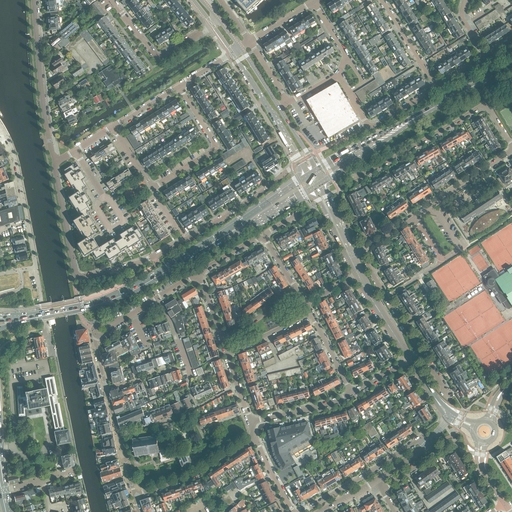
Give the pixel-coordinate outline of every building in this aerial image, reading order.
[(128,4),(132,9),(139,4),(136,0),(129,0),(128,1),(130,3),(128,4)] [(238,0),(237,2),(247,13),(248,14),(250,13),(256,7),(263,0),(238,0)] [(340,0),(336,0),(333,2),(338,9),(344,6),(340,0)] [(171,7),(175,12),(182,7),(178,2),(171,7)] [(338,9),(333,2),(328,5),(333,13),(338,9)] [(436,6),(440,12),(447,7),(444,2),(436,6)] [(399,8),(402,13),(410,8),(407,3),(399,8)] [(132,9),(136,15),(143,9),(139,4),(132,9)] [(367,8),(370,13),(376,9),(373,4),(367,8)] [(59,5),(48,6),(49,12),(51,12),(51,15),(63,14),(62,11),(59,11),(59,8),(66,7),(66,5),(59,5)] [(175,12),(179,17),(186,11),(182,7),(175,12)] [(440,12),(443,17),(451,13),(447,7),(440,12)] [(402,13),(406,19),(413,14),(410,8),(402,13)] [(136,15),(140,19),(147,14),(143,9),(136,15)] [(370,13),(373,18),(380,14),(376,9),(370,13)] [(179,17),(183,22),(190,16),(186,11),(179,17)] [(443,17),(446,23),(454,18),(451,13),(443,17)] [(140,19),(144,24),(151,19),(147,14),(140,19)] [(373,18),(376,23),(383,19),(380,14),(373,18)] [(411,23),(412,25),(418,22),(417,20),(417,19),(413,14),(406,19),(409,24),(411,23)] [(312,15),(306,19),(311,26),(316,23),(312,15)] [(190,16),(183,22),(187,27),(194,21),(190,16)] [(98,22),(102,27),(109,22),(109,21),(110,21),(108,18),(107,19),(106,17),(98,22)] [(446,23),(450,28),(457,24),(454,18),(446,23)] [(151,19),(144,24),(148,29),(155,24),(151,19)] [(306,19),(300,22),(305,30),(311,26),(306,19)] [(376,23),(379,28),(386,24),(383,19),(376,23)] [(340,25),(343,30),(350,26),(346,20),(340,25)] [(102,27),(106,32),(113,27),(109,22),(102,27)] [(300,22),(295,26),(300,33),(305,30),(300,22)] [(412,29),(416,35),(423,30),(420,24),(418,22),(412,25),(414,28),(412,29)] [(64,48),(65,47),(69,43),(66,40),(78,30),(72,23),(61,33),(63,36),(60,39),(57,36),(50,42),(51,43),(51,44),(52,45),(53,45),(55,47),(59,43),(64,48)] [(386,24),(379,28),(383,34),(389,29),(386,24)] [(450,28),(453,34),(461,29),(457,24),(450,28)] [(505,25),(500,28),(505,35),(509,31),(505,25)] [(300,33),(295,26),(289,29),(294,37),(298,35),(299,37),(301,35),(300,33)] [(343,30),(346,35),(353,31),(350,26),(343,30)] [(106,32),(110,38),(118,32),(117,31),(118,31),(116,29),(115,29),(113,27),(106,32)] [(171,27),(166,30),(171,38),(176,34),(171,27)] [(316,34),(317,37),(324,32),(322,28),(317,31),(318,32),(316,34)] [(500,28),(495,31),(499,38),(505,35),(500,28)] [(461,29),(453,34),(457,39),(464,35),(461,29)] [(166,30),(160,33),(165,41),(171,38),(166,30)] [(416,35),(419,40),(427,35),(423,30),(416,35)] [(286,31),(280,35),(285,43),(285,42),(287,45),(290,43),(290,42),(289,40),(291,39),(286,31)] [(346,35),(349,40),(356,36),(353,31),(346,35)] [(495,31),(490,34),(494,41),(499,38),(495,31)] [(110,38),(114,43),(122,37),(118,32),(110,38)] [(165,41),(160,33),(154,37),(156,39),(157,39),(160,45),(165,41)] [(385,37),(388,42),(395,38),(392,33),(385,37)] [(494,41),(490,34),(485,37),(483,35),(481,37),(486,44),(488,43),(489,45),(494,41)] [(280,35),(275,38),(279,46),(285,43),(280,35)] [(419,40),(423,45),(430,41),(427,35),(419,40)] [(349,40),(352,45),(359,41),(356,36),(349,40)] [(114,43),(118,48),(126,42),(125,42),(126,41),(124,39),(123,39),(122,37),(114,43)] [(275,38),(269,42),(274,49),(279,46),(275,38)] [(388,42),(391,47),(398,43),(395,38),(388,42)] [(352,45),(355,50),(362,46),(359,41),(352,45)] [(423,45),(426,51),(434,46),(430,41),(423,45)] [(118,48),(122,53),(130,47),(126,42),(118,48)] [(274,49),(269,42),(264,45),(266,48),(264,50),(267,54),(274,49)] [(391,47),(395,53),(401,48),(398,43),(391,47)] [(330,45),(325,48),(329,55),(335,52),(330,45)] [(355,50),(359,55),(365,51),(362,46),(355,50)] [(434,46),(426,51),(430,57),(437,52),(434,46)] [(122,53),(126,58),(134,52),(133,52),(134,52),(132,49),(132,50),(130,47),(122,53)] [(325,48),(320,52),(324,58),(329,55),(325,48)] [(395,53),(398,58),(404,53),(401,48),(395,53)] [(467,48),(462,52),(467,59),(472,55),(467,48)] [(359,55),(362,60),(369,56),(371,55),(368,49),(365,51),(359,55)] [(52,62),(55,67),(61,63),(64,62),(60,56),(62,55),(60,52),(54,57),(55,60),(52,62)] [(126,58),(131,63),(138,57),(134,52),(126,58)] [(320,52),(315,55),(319,62),(324,58),(320,52)] [(462,52),(457,55),(461,62),(467,59),(462,52)] [(398,58),(401,63),(408,58),(404,53),(398,58)] [(451,56),(452,58),(457,65),(461,62),(457,55),(456,53),(451,56)] [(315,55),(310,58),(314,65),(319,62),(315,55)] [(362,60),(365,65),(372,61),(369,56),(362,60)] [(131,63),(135,68),(142,63),(141,62),(142,62),(140,59),(140,60),(138,57),(131,63)] [(310,58),(305,61),(309,68),(314,65),(310,58)] [(408,58),(401,63),(404,68),(411,64),(408,58)] [(452,58),(447,61),(451,68),(457,65),(452,58)] [(276,65),(279,70),(287,66),(284,60),(276,65)] [(309,68),(305,61),(300,64),(304,71),(309,68)] [(365,65),(368,71),(375,66),(372,61),(365,65)] [(447,61),(442,64),(446,71),(451,68),(447,61)] [(55,67),(52,69),(56,74),(60,72),(61,75),(69,69),(64,62),(61,63),(55,67)] [(142,63),(135,68),(132,70),(138,78),(146,72),(144,69),(146,68),(142,63)] [(446,71),(442,64),(437,68),(441,75),(446,71)] [(107,79),(104,82),(107,87),(112,83),(113,85),(118,82),(121,80),(114,69),(114,68),(112,65),(107,68),(102,72),(99,74),(101,77),(104,75),(107,79)] [(83,68),(81,66),(72,72),(75,77),(78,75),(80,77),(84,74),(82,72),(84,71),(83,68)] [(279,70),(283,76),(290,71),(287,66),(279,70)] [(372,76),(373,75),(378,72),(375,66),(368,71),(372,76)] [(217,73),(220,78),(228,74),(225,68),(217,73)] [(283,76),(286,81),(294,77),(290,71),(283,76)] [(220,78),(224,84),(232,80),(228,74),(220,78)] [(289,87),(297,82),(299,81),(296,75),(294,77),(286,81),(287,83),(287,84),(289,87)] [(53,83),(57,89),(66,83),(62,77),(53,83)] [(420,77),(415,80),(419,88),(425,84),(420,77)] [(224,84),(228,90),(235,85),(232,80),(224,84)] [(395,86),(392,80),(382,87),(385,92),(394,87),(397,91),(393,94),(397,102),(403,98),(397,88),(395,86)] [(415,80),(409,84),(414,91),(419,88),(415,80)] [(297,82),(289,87),(293,92),(300,88),(297,82)] [(409,84),(404,87),(409,95),(414,91),(409,84)] [(191,90),(194,95),(202,90),(198,85),(191,90)] [(228,90),(231,95),(239,90),(235,85),(228,90)] [(308,98),(305,100),(306,100),(307,102),(309,101),(318,116),(317,117),(319,120),(328,137),(336,132),(338,135),(360,122),(354,111),(352,112),(337,85),(318,95),(317,93),(308,98)] [(399,87),(397,88),(403,98),(409,95),(404,87),(400,89),(399,87)] [(194,95),(198,100),(205,95),(207,94),(203,89),(202,90),(194,95)] [(231,95),(235,101),(242,96),(239,90),(231,95)] [(198,100),(201,105),(208,101),(205,95),(198,100)] [(238,106),(246,101),(242,96),(235,101),(233,102),(236,107),(238,106)] [(389,96),(383,100),(388,107),(393,104),(389,96)] [(59,104),(61,106),(76,99),(75,97),(71,99),(68,101),(66,97),(58,101),(57,102),(59,104)] [(105,101),(104,101),(104,102),(103,103),(106,108),(112,105),(108,98),(104,100),(105,101)] [(76,99),(61,106),(62,109),(61,109),(62,112),(63,111),(63,112),(71,108),(69,104),(73,103),(77,101),(76,99)] [(177,100),(171,103),(176,110),(181,107),(177,100)] [(383,100),(378,103),(382,111),(388,107),(383,100)] [(201,105),(204,110),(211,106),(208,101),(201,105)] [(246,101),(238,106),(242,112),(249,107),(246,101)] [(171,103),(166,106),(171,114),(176,110),(171,103)] [(378,103),(372,107),(377,114),(382,111),(378,103)] [(166,106),(161,110),(165,117),(171,114),(166,106)] [(204,110),(207,116),(215,111),(211,106),(204,110)] [(377,114),(372,107),(370,108),(369,106),(365,109),(371,118),(377,114)] [(66,117),(67,120),(81,113),(80,111),(78,112),(76,108),(64,114),(65,114),(64,115),(65,117),(66,117)] [(81,113),(67,120),(68,122),(67,122),(69,125),(70,125),(70,126),(74,123),(74,124),(77,123),(77,122),(78,122),(76,117),(80,116),(84,114),(87,112),(88,113),(92,111),(90,108),(81,113)] [(161,110),(156,113),(160,120),(165,117),(161,110)] [(215,111),(207,116),(211,121),(218,116),(215,111)] [(245,116),(249,122),(256,118),(253,112),(245,116)] [(156,113),(150,116),(155,123),(160,120),(156,113)] [(150,116),(145,119),(150,127),(155,123),(150,116)] [(474,127),(475,130),(486,123),(484,121),(485,120),(484,119),(483,119),(483,118),(481,119),(479,117),(474,120),(475,122),(472,124),(474,128),(474,127)] [(249,122),(252,128),(260,123),(256,118),(249,122)] [(145,119),(140,123),(145,130),(150,127),(145,119)] [(213,125),(216,130),(224,125),(220,120),(213,125)] [(140,123),(135,126),(140,133),(145,130),(140,123)] [(252,128),(256,134),(263,129),(260,123),(252,128)] [(480,129),(481,132),(489,128),(488,127),(489,127),(488,125),(487,125),(486,123),(475,130),(477,131),(480,129)] [(216,130),(220,135),(227,131),(224,125),(216,130)] [(132,133),(134,136),(135,136),(140,133),(135,126),(130,129),(132,133)] [(189,131),(193,138),(199,135),(197,133),(195,128),(193,126),(188,129),(189,131)] [(480,137),(481,139),(491,133),(490,130),(491,130),(490,128),(489,128),(481,132),(483,135),(480,137)] [(182,132),(184,134),(188,141),(193,138),(189,131),(187,132),(185,129),(182,132)] [(256,134),(259,139),(267,135),(263,129),(256,134)] [(460,133),(459,133),(463,140),(466,139),(467,141),(472,138),(471,136),(468,132),(466,133),(464,130),(462,132),(461,131),(460,132),(460,133)] [(220,135),(223,140),(230,136),(227,131),(220,135)] [(456,135),(454,136),(460,146),(462,145),(460,142),(463,140),(459,133),(458,133),(456,134),(456,135)] [(485,139),(487,142),(494,137),(494,136),(493,134),(492,134),(491,133),(481,139),(482,141),(485,139)] [(184,134),(178,137),(183,145),(188,141),(184,134)] [(267,135),(259,139),(262,144),(270,140),(267,135)] [(223,140),(226,145),(233,141),(230,136),(223,140)] [(450,138),(450,139),(454,146),(457,144),(459,148),(460,146),(454,136),(453,137),(452,137),(450,138)] [(178,137),(173,141),(178,148),(183,145),(178,137)] [(486,146),(487,148),(497,142),(496,140),(496,139),(495,137),(494,137),(487,142),(489,144),(486,146)] [(447,140),(445,141),(451,152),(453,151),(451,147),(454,146),(450,139),(449,139),(449,138),(447,139),(447,140)] [(111,141),(107,144),(112,153),(117,150),(111,141)] [(173,141),(168,144),(172,151),(178,148),(173,141)] [(227,149),(228,151),(229,151),(231,150),(234,148),(237,146),(233,141),(226,145),(228,149),(227,149)] [(451,152),(445,141),(443,142),(442,142),(441,143),(440,144),(444,151),(447,150),(449,153),(451,152)] [(497,142),(487,148),(488,150),(491,148),(493,151),(494,150),(495,151),(496,150),(496,149),(500,147),(500,146),(500,145),(499,144),(498,144),(497,142)] [(107,144),(102,146),(108,155),(112,153),(107,144)] [(161,144),(156,147),(162,158),(167,154),(163,147),(161,144)] [(168,144),(163,147),(167,154),(172,151),(168,144)] [(102,146),(98,149),(103,158),(108,155),(102,146)] [(261,164),(266,171),(279,163),(277,161),(279,160),(270,146),(265,150),(270,158),(265,161),(264,160),(261,161),(262,163),(261,164)] [(153,154),(157,161),(162,158),(156,147),(151,151),(153,154)] [(433,148),(431,149),(437,160),(439,159),(437,156),(440,154),(436,147),(435,147),(434,147),(433,148)] [(468,149),(470,152),(477,162),(479,160),(480,160),(481,160),(481,159),(481,158),(477,151),(474,153),(472,150),(471,147),(468,149)] [(98,149),(94,152),(99,161),(103,158),(98,149)] [(426,152),(430,159),(433,158),(435,161),(437,160),(431,149),(429,151),(428,150),(426,151),(426,152)] [(99,161),(94,152),(89,154),(94,163),(99,161)] [(423,154),(421,155),(427,165),(429,164),(427,161),(430,159),(426,152),(425,152),(423,153),(423,154)] [(470,156),(468,158),(472,165),(473,164),(473,165),(475,164),(475,163),(477,162),(470,152),(468,153),(470,156)] [(153,154),(148,157),(152,164),(157,161),(153,154)] [(427,165),(421,155),(419,156),(418,156),(417,157),(417,158),(416,158),(417,160),(416,160),(419,165),(420,167),(424,165),(425,167),(427,165)] [(463,156),(461,158),(468,168),(470,166),(471,167),(472,166),(472,165),(468,158),(465,159),(463,156)] [(148,157),(147,157),(140,161),(144,167),(146,166),(147,167),(152,164),(148,157)] [(222,158),(217,161),(222,168),(227,165),(224,161),(223,158),(222,158)] [(461,162),(458,164),(463,171),(463,170),(464,171),(466,170),(466,169),(468,168),(461,158),(459,159),(461,162)] [(409,162),(407,163),(413,174),(416,179),(417,178),(416,176),(417,175),(415,172),(413,169),(416,168),(412,160),(412,161),(411,160),(409,161),(409,162)] [(217,161),(212,164),(217,171),(222,168),(217,161)] [(463,171),(458,164),(456,165),(454,162),(452,164),(458,174),(460,172),(461,173),(463,172),(463,171)] [(403,166),(402,166),(407,173),(409,172),(411,175),(413,174),(407,163),(405,164),(404,164),(403,165),(403,166)] [(212,164),(207,168),(212,175),(217,171),(212,164)] [(443,170),(449,180),(452,178),(452,179),(454,178),(454,177),(453,175),(455,174),(451,169),(447,171),(445,168),(446,168),(443,164),(441,166),(442,168),(443,170)] [(63,171),(72,187),(83,180),(86,178),(78,166),(75,168),(73,165),(63,171)] [(400,167),(398,169),(404,179),(406,178),(405,177),(408,176),(407,173),(402,166),(401,166),(400,167)] [(128,168),(124,171),(129,180),(134,177),(128,168)] [(207,168),(202,171),(206,178),(212,175),(207,168)] [(404,179),(398,169),(396,170),(395,169),(393,170),(393,171),(397,179),(399,177),(401,180),(404,179)] [(443,174),(440,176),(445,183),(446,183),(447,182),(448,181),(449,180),(443,170),(441,171),(443,174)] [(124,171),(120,174),(125,183),(129,180),(124,171)] [(206,178),(202,171),(197,174),(201,181),(206,178)] [(250,173),(251,175),(252,175),(257,184),(262,180),(257,172),(255,173),(254,171),(250,173)] [(511,184),(504,171),(503,172),(503,171),(499,174),(500,174),(499,175),(502,180),(500,182),(504,189),(511,184)] [(120,174),(115,177),(121,185),(125,183),(120,174)] [(385,176),(383,177),(389,187),(391,186),(390,183),(392,181),(394,180),(391,175),(389,176),(388,174),(387,174),(385,175),(385,176)] [(436,174),(434,176),(440,186),(442,185),(443,185),(445,184),(445,183),(440,176),(438,178),(436,174)] [(251,175),(246,179),(251,187),(257,184),(252,175),(251,175)] [(190,176),(185,179),(189,186),(195,183),(193,180),(190,176)] [(440,186),(434,176),(432,177),(434,180),(431,182),(429,183),(433,189),(435,187),(436,189),(437,189),(438,188),(438,187),(440,186)] [(115,177),(111,179),(116,188),(121,185),(115,177)] [(379,179),(383,187),(384,188),(386,187),(387,188),(389,187),(383,177),(381,178),(379,178),(379,179)] [(223,189),(225,192),(230,200),(236,197),(230,188),(230,189),(228,186),(231,184),(227,178),(221,182),(225,187),(223,189)] [(116,188),(111,179),(106,182),(112,191),(116,188)] [(185,179),(180,182),(184,189),(189,186),(185,179)] [(246,179),(241,182),(246,190),(251,187),(246,179)] [(376,181),(374,182),(380,193),(382,191),(380,188),(383,187),(379,179),(378,180),(377,179),(376,180),(376,181)] [(69,197),(79,212),(89,206),(87,203),(91,201),(83,189),(87,187),(83,180),(72,187),(76,193),(69,197)] [(180,182),(175,185),(179,192),(184,189),(180,182)] [(246,190),(241,182),(235,186),(240,194),(246,190)] [(369,185),(370,187),(373,192),(376,191),(378,194),(380,193),(374,182),(372,183),(371,183),(370,184),(370,185),(369,185)] [(422,184),(420,185),(427,195),(429,194),(431,193),(431,192),(429,189),(431,188),(428,184),(427,185),(424,187),(422,184)] [(175,185),(170,188),(174,196),(179,192),(175,185)] [(420,189),(418,191),(422,198),(423,198),(425,197),(425,196),(427,195),(420,185),(418,186),(420,189)] [(350,200),(351,202),(362,197),(363,196),(370,193),(368,188),(367,186),(363,188),(364,189),(357,192),(356,192),(356,193),(355,192),(354,193),(354,194),(348,196),(348,197),(348,198),(349,200),(350,200)] [(0,195),(6,194),(15,192),(14,190),(15,189),(14,188),(14,187),(5,189),(6,192),(2,193),(0,193),(0,195)] [(459,213),(456,215),(456,216),(458,219),(461,217),(465,224),(477,216),(479,219),(478,219),(478,220),(477,221),(476,221),(476,222),(475,223),(474,224),(473,226),(472,227),(472,229),(471,230),(471,232),(471,233),(470,235),(471,236),(471,237),(471,239),(471,240),(471,241),(475,239),(479,237),(487,233),(493,229),(497,226),(500,224),(504,221),(511,215),(509,214),(507,213),(506,212),(505,212),(504,211),(503,211),(502,210),(501,210),(500,210),(497,211),(495,211),(492,212),(490,213),(487,214),(485,210),(503,199),(499,192),(501,190),(499,187),(496,188),(495,188),(494,189),(494,190),(479,200),(478,199),(478,198),(477,198),(477,199),(475,200),(474,200),(475,201),(476,202),(461,212),(460,212),(459,213)] [(174,196),(170,188),(164,192),(168,199),(174,196)] [(412,190),(411,191),(418,201),(420,200),(422,199),(422,198),(418,191),(415,193),(413,190),(412,190)] [(418,201),(411,191),(409,192),(411,195),(408,197),(413,204),(414,204),(416,203),(416,202),(418,201)] [(225,192),(219,195),(224,204),(230,200),(225,192)] [(212,197),(213,199),(214,199),(219,207),(224,204),(219,195),(216,197),(215,195),(212,197)] [(0,205),(2,205),(8,203),(17,201),(16,199),(17,199),(16,197),(16,196),(7,199),(3,200),(4,203),(0,203),(0,205)] [(353,207),(361,204),(359,200),(363,199),(362,197),(351,202),(352,204),(351,205),(352,207),(353,207)] [(214,199),(213,199),(208,202),(213,211),(219,207),(214,199)] [(399,199),(397,200),(404,210),(406,209),(407,209),(408,208),(408,207),(409,207),(408,205),(410,204),(407,200),(405,201),(404,200),(401,202),(399,199)] [(139,206),(141,210),(150,205),(148,200),(139,206)] [(396,202),(393,204),(400,213),(401,213),(402,212),(402,211),(404,210),(397,200),(395,201),(396,202)] [(355,210),(356,212),(367,207),(366,205),(362,207),(361,204),(353,207),(353,208),(354,210),(355,210)] [(390,205),(388,206),(395,216),(397,215),(398,215),(399,214),(399,213),(400,213),(393,204),(390,206),(390,205)] [(141,210),(144,215),(153,209),(150,205),(141,210)] [(203,205),(198,208),(203,217),(209,213),(203,205)] [(0,227),(20,221),(18,206),(2,211),(0,211),(0,227)] [(74,221),(84,236),(94,230),(92,226),(95,224),(88,212),(92,210),(89,206),(79,212),(81,216),(74,221)] [(395,216),(388,206),(386,208),(387,209),(385,211),(390,220),(391,219),(392,220),(393,218),(395,216)] [(367,207),(356,212),(357,214),(356,215),(357,217),(358,217),(358,218),(366,214),(364,211),(368,209),(367,207)] [(198,208),(192,212),(198,220),(203,217),(198,208)] [(144,215),(147,219),(156,213),(153,209),(144,215)] [(192,212),(187,215),(192,224),(198,220),(192,212)] [(147,219),(149,223),(158,217),(156,213),(147,219)] [(192,224),(187,215),(182,218),(180,216),(177,218),(182,226),(185,225),(187,227),(192,224)] [(149,223),(152,228),(161,222),(158,217),(149,223)] [(309,226),(306,227),(309,233),(315,229),(314,226),(318,224),(315,218),(314,218),(312,219),(312,220),(307,222),(309,226)] [(361,222),(363,228),(372,223),(369,218),(367,219),(366,218),(363,220),(364,221),(361,222)] [(372,223),(363,228),(365,231),(364,231),(365,233),(366,233),(367,234),(369,233),(370,236),(374,234),(373,231),(375,230),(373,226),(379,224),(378,220),(372,223)] [(152,228),(155,232),(164,226),(161,222),(152,228)] [(155,232),(158,236),(167,231),(164,226),(155,232)] [(122,238),(119,240),(126,250),(145,238),(138,228),(135,230),(132,227),(120,235),(122,238)] [(399,237),(401,238),(411,232),(410,230),(410,229),(409,227),(408,227),(401,232),(403,234),(399,237)] [(297,238),(300,236),(298,231),(296,229),(296,228),(293,230),(294,230),(292,231),(298,242),(299,241),(297,238)] [(92,253),(94,256),(104,250),(101,246),(100,247),(99,247),(92,236),(96,233),(94,230),(84,236),(86,239),(78,244),(85,257),(92,253)] [(167,231),(158,236),(160,241),(169,235),(167,231)] [(296,243),(298,242),(292,231),(289,233),(289,232),(286,234),(291,241),(294,240),(296,243)] [(314,241),(315,241),(324,237),(323,236),(324,236),(323,233),(322,234),(321,231),(313,235),(311,233),(307,235),(304,236),(306,240),(309,238),(310,239),(312,238),(314,241)] [(407,241),(414,237),(414,236),(414,235),(413,234),(412,234),(411,232),(401,238),(401,239),(399,240),(401,242),(403,240),(404,243),(407,241)] [(291,241),(286,234),(284,235),(284,236),(282,237),(288,248),(290,247),(289,246),(292,244),(291,241)] [(15,241),(15,245),(24,243),(23,240),(24,240),(24,238),(23,237),(14,238),(15,241)] [(286,249),(288,248),(282,237),(280,238),(280,237),(277,239),(278,239),(277,239),(281,247),(284,245),(286,249)] [(315,241),(318,246),(326,242),(326,241),(325,239),(324,237),(315,241)] [(405,246),(406,248),(417,241),(416,239),(415,237),(414,237),(407,241),(409,244),(405,246)] [(104,250),(94,256),(96,260),(105,254),(106,254),(110,260),(126,250),(119,240),(116,242),(114,238),(101,246),(104,250)] [(411,248),(413,250),(420,246),(419,246),(420,245),(419,243),(418,243),(417,241),(406,248),(408,250),(411,248)] [(318,246),(316,247),(318,252),(320,251),(321,251),(329,247),(328,246),(329,246),(328,244),(327,244),(326,242),(318,246)] [(17,249),(17,252),(27,250),(26,245),(25,245),(25,244),(16,246),(17,249)] [(376,255),(384,251),(382,248),(386,247),(385,244),(374,250),(375,252),(374,253),(375,255),(376,255)] [(411,255),(412,257),(423,251),(421,249),(422,248),(421,247),(420,246),(413,250),(414,253),(411,255)] [(261,249),(259,250),(265,259),(266,258),(265,256),(268,255),(264,247),(263,248),(263,247),(261,249)] [(257,251),(254,252),(259,260),(262,259),(263,260),(265,259),(259,250),(257,251)] [(379,260),(386,257),(385,253),(388,252),(387,250),(384,251),(376,255),(377,257),(377,258),(378,260),(379,260)] [(322,262),(323,264),(334,258),(333,256),(333,255),(332,254),(331,253),(330,253),(329,251),(324,254),(325,256),(321,258),(323,261),(322,262)] [(414,259),(415,261),(418,260),(419,260),(425,255),(425,254),(425,253),(424,253),(423,251),(412,257),(413,259),(414,259)] [(252,255),(250,256),(259,271),(261,270),(258,265),(258,266),(256,262),(259,260),(254,252),(251,254),(252,255)] [(18,258),(19,261),(28,259),(27,256),(28,255),(28,254),(27,253),(18,255),(18,258)] [(246,260),(244,261),(247,267),(249,266),(252,264),(254,268),(257,272),(259,271),(250,256),(250,255),(245,258),(246,260)] [(383,265),(384,268),(389,265),(388,263),(389,262),(387,259),(391,257),(390,255),(386,257),(379,260),(380,263),(380,265),(381,265),(381,266),(383,265)] [(418,260),(415,261),(415,262),(416,264),(420,262),(422,265),(423,268),(424,267),(426,266),(429,264),(427,262),(429,261),(428,260),(429,259),(428,258),(427,258),(425,255),(419,260),(418,260)] [(292,262),(295,267),(301,264),(297,258),(292,262)] [(328,264),(329,267),(337,264),(337,263),(336,261),(335,261),(334,258),(323,264),(324,266),(328,264)] [(239,262),(236,263),(240,271),(247,267),(244,261),(242,263),(241,261),(239,262)] [(233,266),(231,267),(235,274),(240,271),(236,263),(232,265),(233,266)] [(295,267),(298,272),(304,268),(301,264),(295,267)] [(328,275),(339,269),(338,267),(339,266),(338,264),(337,264),(329,267),(331,271),(327,272),(324,274),(325,276),(328,275)] [(386,274),(388,276),(395,272),(398,270),(397,268),(393,270),(392,267),(390,268),(389,265),(384,268),(386,270),(384,271),(385,272),(385,273),(386,274)] [(270,270),(273,275),(279,271),(276,266),(270,270)] [(229,267),(226,269),(231,277),(235,274),(231,267),(230,268),(229,267)] [(510,309),(511,307),(511,267),(507,270),(508,272),(498,278),(494,281),(497,285),(493,288),(494,289),(498,295),(497,297),(501,304),(503,303),(507,308),(507,309),(508,309),(509,309),(510,309)] [(298,272),(301,277),(307,273),(304,268),(298,272)] [(223,271),(222,272),(226,280),(231,277),(226,269),(223,271)] [(339,269),(328,275),(329,277),(333,275),(334,278),(342,275),(342,274),(342,273),(341,272),(339,269)] [(492,288),(493,288),(497,285),(494,281),(498,278),(497,276),(498,275),(494,269),(483,276),(486,281),(486,282),(487,285),(489,287),(492,288)] [(389,279),(391,281),(398,277),(401,275),(400,273),(398,270),(395,272),(388,276),(388,277),(388,278),(389,279)] [(273,275),(276,280),(282,276),(279,271),(273,275)] [(220,273),(217,275),(221,282),(226,280),(222,272),(220,273)] [(301,277),(304,282),(310,278),(307,273),(301,277)] [(221,282),(217,275),(214,276),(214,277),(212,278),(217,286),(211,290),(212,293),(216,291),(220,290),(225,288),(223,285),(220,287),(218,284),(221,282)] [(276,280),(279,284),(285,281),(282,276),(276,280)] [(304,282),(308,287),(313,283),(315,282),(312,277),(310,278),(304,282)] [(398,277),(391,281),(391,282),(391,283),(392,284),(394,287),(400,283),(401,285),(404,284),(402,281),(404,280),(403,278),(400,280),(398,277)] [(427,284),(431,291),(437,287),(432,280),(427,284)] [(285,281),(279,284),(283,289),(288,286),(285,281)] [(313,283),(308,287),(311,292),(314,290),(315,290),(316,289),(317,288),(313,283)] [(195,288),(188,292),(192,298),(198,294),(195,288)] [(338,303),(342,301),(353,295),(351,292),(350,290),(349,289),(342,294),(340,295),(342,298),(340,299),(337,301),(338,303)] [(403,301),(413,294),(416,293),(415,290),(412,292),(410,290),(407,291),(405,289),(400,292),(402,295),(400,296),(400,297),(401,299),(402,299),(403,301)] [(219,298),(219,299),(227,296),(225,290),(217,293),(218,295),(218,296),(219,298)] [(264,290),(260,294),(262,297),(266,302),(270,299),(266,293),(264,290)] [(271,290),(266,293),(270,299),(275,295),(271,290)] [(183,298),(180,300),(185,308),(188,306),(185,301),(192,298),(188,292),(182,296),(183,298)] [(260,294),(255,297),(257,300),(261,306),(266,302),(262,297),(260,294)] [(406,306),(413,301),(413,302),(417,299),(415,296),(413,294),(403,301),(404,303),(404,304),(405,305),(406,306)] [(346,301),(348,304),(356,300),(355,299),(356,299),(354,297),(353,295),(342,301),(343,303),(346,301)] [(221,304),(229,302),(227,296),(219,299),(220,301),(221,304)] [(252,303),(252,304),(256,309),(261,306),(257,300),(255,297),(250,301),(252,303)] [(185,308),(180,300),(177,302),(175,299),(165,305),(168,310),(167,311),(171,317),(174,323),(175,323),(178,334),(186,331),(184,324),(182,319),(180,312),(186,309),(185,308)] [(320,307),(321,309),(328,306),(329,305),(328,303),(327,304),(325,300),(318,304),(318,305),(319,308),(320,307)] [(346,309),(348,311),(359,305),(357,303),(358,302),(356,300),(348,304),(350,307),(346,309)] [(408,309),(410,311),(420,304),(419,302),(415,305),(413,302),(413,301),(406,306),(407,306),(406,307),(407,309),(408,309)] [(223,309),(223,310),(231,307),(229,302),(221,304),(222,307),(221,307),(222,310),(223,309)] [(252,304),(248,307),(252,313),(256,309),(252,304)] [(420,304),(410,311),(411,313),(411,314),(412,315),(413,316),(415,315),(417,319),(426,313),(423,309),(420,311),(418,308),(421,306),(420,304)] [(357,318),(359,317),(357,313),(362,310),(361,309),(362,309),(360,307),(359,305),(348,311),(349,313),(352,311),(354,314),(352,315),(355,320),(357,318)] [(322,312),(323,314),(331,311),(332,311),(330,308),(330,309),(328,306),(321,309),(321,310),(320,310),(322,313),(322,312)] [(225,315),(233,313),(231,307),(223,310),(224,312),(223,312),(224,315),(225,315)] [(248,307),(243,311),(247,316),(252,313),(248,307)] [(325,318),(326,320),(333,316),(334,316),(333,314),(332,314),(331,311),(323,314),(324,315),(323,315),(324,318),(325,318)] [(190,323),(199,319),(206,317),(204,312),(197,314),(198,317),(192,319),(192,320),(192,321),(189,322),(190,323)] [(227,321),(235,318),(233,313),(225,315),(226,318),(225,318),(226,321),(227,321)] [(419,325),(420,327),(431,320),(426,313),(417,319),(419,321),(417,322),(416,323),(418,325),(419,325)] [(357,326),(358,327),(369,321),(367,319),(368,318),(366,316),(364,317),(363,315),(359,317),(357,318),(360,324),(357,326)] [(328,323),(329,325),(336,321),(337,321),(336,319),(335,319),(333,316),(326,320),(327,323),(328,323)] [(195,327),(201,325),(208,323),(206,317),(199,319),(200,323),(194,325),(195,327)] [(235,318),(227,321),(229,327),(233,325),(233,326),(236,325),(236,324),(237,324),(235,318)] [(420,327),(423,332),(430,328),(428,325),(432,322),(431,320),(420,327)] [(330,328),(331,329),(338,326),(339,326),(338,324),(337,324),(336,321),(329,325),(328,325),(330,328)] [(369,321),(358,327),(359,329),(363,327),(366,331),(371,328),(370,327),(372,326),(372,325),(371,322),(370,323),(369,321)] [(163,327),(162,328),(165,336),(172,334),(168,323),(162,325),(163,327)] [(310,323),(304,325),(307,331),(313,329),(310,323)] [(165,336),(162,328),(161,325),(156,327),(159,335),(162,334),(164,340),(166,339),(165,336)] [(304,325),(299,327),(302,334),(307,331),(304,325)] [(333,333),(334,335),(341,331),(342,331),(341,328),(340,329),(338,326),(331,329),(331,330),(332,333),(333,333)] [(156,336),(157,338),(159,338),(157,331),(156,331),(154,327),(149,329),(152,337),(156,336)] [(299,327),(294,330),(297,336),(298,339),(301,337),(299,335),(302,334),(299,327)] [(199,338),(205,336),(212,334),(210,328),(203,330),(204,334),(201,335),(198,336),(199,338)] [(423,332),(427,337),(437,330),(436,328),(432,330),(430,328),(423,332)] [(77,343),(77,344),(79,345),(80,345),(81,344),(83,343),(84,342),(89,341),(87,329),(77,331),(79,341),(78,341),(77,343)] [(364,345),(366,343),(378,335),(377,333),(376,330),(375,330),(373,331),(372,329),(365,334),(368,339),(366,340),(362,342),(364,345)] [(294,330),(289,332),(292,338),(297,336),(294,330)] [(437,330),(427,337),(430,342),(432,341),(433,343),(438,340),(435,334),(438,332),(437,330)] [(341,331),(334,335),(333,335),(335,338),(337,340),(344,336),(343,334),(341,331)] [(122,337),(124,339),(130,351),(133,356),(141,352),(131,332),(122,337)] [(289,332),(283,335),(286,341),(292,338),(289,332)] [(201,343),(207,341),(213,339),(212,334),(205,336),(206,339),(200,341),(201,343)] [(283,335),(278,337),(281,343),(286,341),(283,335)] [(366,343),(367,345),(373,342),(375,344),(373,345),(374,347),(380,344),(379,342),(381,340),(381,339),(382,339),(380,337),(378,335),(366,343)] [(281,343),(278,337),(273,340),(276,346),(281,343)] [(311,341),(314,346),(320,343),(317,338),(311,341)] [(341,348),(348,345),(351,343),(350,340),(349,339),(349,338),(346,339),(346,340),(338,343),(339,345),(339,346),(340,347),(341,348)] [(109,366),(110,369),(120,367),(119,363),(117,357),(130,351),(124,339),(120,341),(106,349),(107,352),(108,354),(104,355),(104,356),(102,357),(105,367),(109,366)] [(203,349),(206,348),(206,347),(215,344),(213,339),(207,341),(208,345),(202,347),(203,349)] [(436,351),(437,353),(448,346),(446,344),(444,341),(441,343),(434,348),(433,349),(435,351),(436,351)] [(268,342),(262,345),(266,353),(272,351),(268,342)] [(78,348),(82,365),(94,362),(90,343),(84,344),(85,347),(78,348)] [(320,343),(314,346),(316,351),(323,348),(320,343)] [(342,351),(343,353),(357,346),(356,344),(353,346),(351,343),(348,345),(341,348),(341,349),(341,350),(341,351),(342,351)] [(205,354),(208,353),(217,350),(215,344),(206,347),(206,348),(208,351),(204,352),(205,354)] [(266,353),(262,345),(257,347),(261,356),(266,353)] [(300,345),(291,349),(294,354),(294,355),(297,354),(300,345)] [(379,352),(381,355),(388,351),(388,350),(388,349),(387,348),(386,348),(385,345),(380,349),(378,346),(373,350),(375,352),(376,352),(377,353),(379,352)] [(167,350),(171,362),(175,361),(172,353),(170,353),(169,350),(170,350),(168,346),(166,346),(167,350)] [(357,346),(343,353),(344,355),(344,356),(345,357),(345,358),(346,358),(353,355),(351,352),(354,350),(355,351),(360,348),(358,346),(357,346)] [(438,356),(440,358),(447,353),(445,350),(449,348),(448,346),(437,353),(438,355),(438,356)] [(217,350),(208,353),(210,357),(206,358),(207,360),(219,356),(217,350)] [(314,362),(316,361),(326,356),(325,354),(326,353),(325,351),(324,351),(317,354),(318,357),(313,360),(314,362)] [(388,351),(381,355),(379,356),(382,360),(378,362),(380,364),(392,356),(390,353),(390,351),(389,351),(388,351)] [(239,355),(241,360),(249,358),(247,352),(246,352),(243,353),(239,355)] [(364,359),(369,370),(371,369),(374,368),(374,367),(373,364),(374,364),(371,358),(367,360),(366,358),(363,354),(362,352),(361,353),(361,354),(362,356),(364,359)] [(152,353),(150,354),(155,368),(159,366),(156,358),(154,359),(152,353)] [(442,361),(443,363),(454,356),(453,354),(449,356),(447,353),(440,358),(441,361),(442,361)] [(144,356),(142,356),(147,371),(151,369),(148,361),(146,361),(144,356)] [(320,361),(322,364),(329,361),(329,360),(329,359),(328,358),(327,358),(326,356),(316,361),(317,362),(320,361)] [(454,356),(443,363),(445,365),(444,366),(446,368),(447,368),(454,364),(455,363),(453,359),(455,358),(454,356)] [(136,357),(134,358),(139,373),(143,372),(140,364),(138,364),(136,357)] [(139,373),(134,358),(129,361),(129,362),(132,362),(132,363),(133,362),(134,365),(132,366),(135,375),(139,373)] [(242,364),(243,366),(250,364),(249,358),(241,360),(241,361),(240,361),(241,364),(242,364)] [(214,368),(216,367),(223,365),(221,359),(212,363),(214,368)] [(354,364),(352,359),(347,362),(352,373),(350,374),(352,377),(354,376),(354,377),(355,377),(358,376),(357,375),(359,374),(354,364)] [(364,363),(360,365),(364,373),(367,371),(369,370),(364,359),(362,360),(364,363)] [(318,365),(320,368),(321,371),(322,373),(331,369),(329,366),(331,366),(330,363),(330,362),(330,361),(329,361),(322,364),(318,365)] [(356,363),(354,364),(359,374),(361,374),(362,374),(364,373),(360,365),(358,366),(356,363)] [(81,380),(82,383),(99,380),(97,375),(95,364),(89,365),(89,369),(81,371),(80,371),(80,374),(87,372),(88,377),(86,378),(86,379),(81,380)] [(244,369),(245,372),(252,369),(250,364),(243,366),(242,367),(243,370),(244,369)] [(452,377),(454,379),(464,372),(459,365),(451,370),(452,373),(451,374),(450,375),(452,377)] [(123,373),(122,369),(121,366),(120,367),(110,369),(110,370),(111,372),(111,376),(112,377),(112,378),(124,375),(126,375),(125,373),(125,372),(123,373)] [(328,371),(330,375),(336,386),(341,384),(337,376),(334,378),(332,374),(335,372),(333,368),(328,371)] [(246,375),(247,377),(254,375),(252,369),(245,372),(244,372),(245,375),(246,375)] [(164,375),(168,384),(168,385),(175,383),(177,384),(179,383),(178,380),(175,371),(164,375)] [(455,382),(456,384),(464,380),(462,377),(466,374),(464,372),(454,379),(455,381),(455,382)] [(124,375),(112,378),(113,381),(112,381),(113,383),(113,384),(123,381),(125,380),(124,375)] [(254,375),(247,377),(247,378),(246,378),(247,381),(248,381),(249,383),(256,381),(254,375)] [(330,380),(327,381),(331,389),(334,387),(336,386),(330,375),(329,376),(330,380)] [(399,383),(395,386),(396,388),(408,381),(405,375),(397,380),(399,383)] [(160,376),(156,378),(159,387),(161,386),(162,389),(164,388),(160,376)] [(63,430),(57,398),(53,377),(45,378),(47,389),(23,394),(22,386),(17,387),(19,417),(24,416),(24,410),(50,405),(55,432),(54,432),(55,435),(57,442),(57,445),(71,442),(68,429),(63,430)] [(159,387),(156,378),(149,380),(151,388),(148,389),(150,395),(155,394),(154,389),(159,387)] [(323,379),(321,380),(326,391),(328,390),(331,389),(327,381),(326,378),(323,380),(323,379)] [(251,391),(252,393),(266,388),(266,389),(270,387),(268,379),(263,381),(265,387),(263,387),(259,389),(258,385),(250,388),(251,392),(251,391)] [(99,380),(82,383),(83,389),(92,387),(92,389),(91,390),(92,393),(95,392),(96,398),(104,396),(100,384),(99,380)] [(317,386),(321,394),(324,392),(326,391),(321,380),(319,381),(319,382),(317,385),(317,386)] [(459,387),(460,389),(471,382),(470,380),(466,383),(464,380),(456,384),(458,387),(459,387)] [(471,382),(460,389),(462,391),(461,392),(463,394),(464,394),(466,392),(467,394),(472,391),(470,389),(475,386),(476,386),(478,385),(475,380),(471,382)] [(407,389),(408,392),(412,390),(410,387),(412,386),(408,381),(396,388),(398,391),(398,390),(402,388),(404,391),(407,389)] [(143,382),(138,384),(141,393),(143,392),(145,396),(147,395),(143,382)] [(402,396),(398,390),(398,391),(396,388),(395,386),(393,383),(391,384),(390,384),(389,385),(389,386),(388,386),(390,388),(388,389),(391,394),(395,392),(399,398),(402,396)] [(138,384),(134,385),(137,394),(139,393),(140,397),(143,396),(141,393),(138,384)] [(205,389),(202,390),(205,395),(213,391),(209,384),(204,387),(205,389)] [(321,394),(317,386),(314,388),(312,384),(310,385),(314,393),(314,394),(315,397),(321,394)] [(129,387),(131,393),(134,392),(135,395),(136,399),(138,398),(137,395),(137,394),(134,385),(129,387)] [(205,395),(202,390),(200,391),(197,386),(192,389),(196,399),(205,395)] [(304,386),(302,386),(305,398),(307,397),(307,398),(310,397),(310,396),(308,389),(305,389),(304,386)] [(109,390),(112,400),(124,395),(123,390),(120,391),(120,389),(119,389),(119,388),(109,390)] [(252,395),(253,399),(261,396),(260,393),(264,392),(264,391),(267,391),(266,389),(266,388),(252,393),(253,395),(252,395)] [(293,388),(291,389),(294,400),(296,400),(297,401),(300,400),(298,391),(297,388),(294,389),(293,388)] [(382,390),(380,391),(386,401),(388,400),(386,397),(389,395),(384,388),(384,389),(383,389),(382,389),(382,390)] [(281,392),(282,395),(284,403),(286,403),(289,402),(287,394),(286,390),(283,391),(281,392)] [(404,403),(406,405),(419,397),(415,391),(414,392),(412,390),(408,392),(410,394),(404,398),(407,402),(404,403)] [(181,401),(177,391),(173,392),(176,399),(177,403),(172,405),(176,415),(183,412),(182,411),(185,409),(181,401)] [(284,403),(282,395),(278,396),(277,391),(274,391),(278,405),(280,404),(280,405),(283,404),(283,403),(284,403)] [(375,394),(381,403),(383,401),(384,402),(386,401),(380,391),(378,392),(377,392),(376,393),(375,394)] [(187,398),(181,401),(185,409),(185,410),(192,407),(190,401),(192,400),(190,394),(186,396),(187,398)] [(372,396),(370,397),(376,407),(378,406),(378,405),(381,403),(375,394),(374,394),(373,395),(372,396)] [(112,401),(114,408),(133,401),(131,395),(122,397),(118,399),(112,401)] [(366,400),(370,407),(373,405),(375,408),(376,407),(370,397),(368,398),(366,399),(366,400)] [(419,397),(406,405),(404,406),(405,408),(412,404),(415,407),(422,402),(419,397)] [(94,401),(96,409),(98,409),(106,407),(106,406),(104,398),(94,401)] [(273,398),(269,399),(256,404),(256,405),(256,406),(255,406),(257,409),(261,408),(262,410),(266,409),(265,407),(264,403),(269,402),(270,406),(275,404),(273,398)] [(114,408),(116,413),(128,409),(128,408),(130,408),(140,405),(145,403),(144,400),(143,399),(141,399),(141,400),(137,402),(137,400),(133,401),(114,408)] [(363,401),(361,403),(369,416),(371,414),(367,408),(370,407),(366,400),(365,400),(363,401)] [(369,416),(361,403),(359,404),(358,404),(357,405),(356,406),(360,412),(363,411),(365,414),(367,417),(369,416)] [(231,405),(232,406),(234,414),(237,413),(239,413),(239,412),(240,412),(237,404),(234,405),(234,404),(231,405)] [(140,405),(130,408),(131,409),(132,413),(121,418),(120,416),(117,417),(120,430),(129,426),(130,428),(132,427),(131,425),(139,422),(142,421),(141,419),(145,417),(141,407),(140,405)] [(226,407),(226,408),(229,416),(231,415),(234,414),(232,406),(229,407),(228,406),(226,407)] [(414,418),(416,421),(429,413),(426,408),(425,408),(423,409),(421,406),(416,410),(417,410),(415,412),(415,413),(416,414),(417,414),(419,413),(420,415),(414,418)] [(96,417),(107,415),(108,415),(108,411),(107,407),(106,407),(98,409),(91,410),(88,411),(90,418),(93,417),(93,418),(96,417)] [(171,407),(166,408),(169,417),(174,416),(171,407)] [(349,414),(351,416),(350,416),(353,421),(357,419),(358,419),(360,417),(354,407),(349,411),(350,413),(349,414)] [(160,408),(155,410),(159,421),(164,419),(161,410),(160,408)] [(166,408),(161,410),(164,419),(169,417),(166,408)] [(221,410),(223,418),(226,417),(229,416),(226,408),(223,409),(223,408),(221,409),(221,410)] [(151,414),(152,415),(154,423),(159,421),(155,410),(150,411),(151,414)] [(215,411),(215,412),(218,419),(218,420),(220,419),(221,418),(221,419),(223,418),(221,410),(218,411),(217,410),(215,411)] [(210,413),(210,414),(212,421),(213,422),(215,421),(215,420),(218,419),(215,412),(212,413),(212,412),(210,413)] [(336,415),(338,422),(341,422),(342,425),(342,427),(344,427),(341,413),(339,414),(338,413),(337,414),(336,415)] [(429,413),(416,421),(414,423),(411,425),(414,430),(417,428),(415,425),(423,420),(425,423),(432,418),(432,417),(429,413)] [(204,415),(204,416),(207,423),(207,424),(210,423),(209,422),(212,421),(210,414),(207,415),(206,414),(204,415)] [(110,424),(107,415),(96,417),(99,426),(100,426),(100,428),(102,435),(104,435),(106,434),(112,433),(110,424)] [(152,415),(145,417),(141,419),(142,421),(143,424),(144,423),(145,426),(154,423),(152,415)] [(207,423),(204,416),(201,417),(201,416),(198,417),(201,425),(202,425),(204,425),(204,424),(207,423)] [(325,417),(325,418),(327,425),(330,424),(331,428),(333,427),(330,416),(328,417),(328,416),(326,417),(325,417)] [(323,430),(320,419),(318,419),(317,419),(315,419),(315,420),(314,420),(315,422),(314,423),(316,430),(320,429),(321,431),(322,435),(324,434),(323,430)] [(274,456),(282,470),(295,462),(292,456),(313,443),(308,422),(280,428),(280,427),(268,430),(270,439),(272,447),(274,456)] [(367,431),(366,431),(368,433),(371,438),(378,434),(370,422),(364,426),(364,427),(367,431)] [(399,423),(401,425),(408,435),(410,434),(410,435),(412,433),(412,432),(413,432),(412,431),(409,426),(408,425),(405,427),(401,422),(399,423)] [(401,430),(398,432),(403,439),(406,437),(408,435),(401,425),(399,426),(401,430)] [(391,432),(398,442),(400,440),(401,441),(403,439),(398,432),(397,430),(395,432),(393,431),(391,432)] [(389,438),(394,446),(397,444),(396,443),(398,442),(391,432),(390,433),(391,435),(388,437),(389,438)] [(104,444),(104,448),(105,448),(110,447),(110,448),(116,447),(113,433),(112,433),(106,434),(106,438),(103,439),(103,441),(104,444)] [(160,453),(165,452),(164,448),(160,448),(159,448),(158,440),(158,439),(157,439),(157,436),(158,436),(157,435),(156,436),(156,434),(155,434),(152,434),(152,435),(152,436),(151,436),(148,437),(148,436),(147,436),(147,437),(143,438),(143,437),(142,437),(142,438),(138,438),(137,438),(138,438),(133,439),(132,439),(133,440),(133,443),(132,443),(132,444),(133,444),(134,446),(131,446),(131,450),(134,450),(135,452),(134,452),(134,453),(135,453),(135,456),(135,457),(136,456),(140,456),(141,456),(145,455),(145,456),(146,456),(146,455),(149,454),(149,455),(150,455),(150,456),(151,456),(153,456),(154,455),(154,454),(155,454),(155,453),(159,453),(159,454),(160,453)] [(394,446),(389,438),(386,440),(384,437),(382,438),(389,448),(391,447),(394,446)] [(380,445),(377,447),(381,454),(384,452),(386,450),(379,440),(377,442),(380,445)] [(372,445),(370,447),(376,457),(378,455),(379,456),(381,454),(377,447),(374,449),(372,445)] [(110,447),(105,448),(107,455),(116,454),(117,452),(116,447),(110,448),(110,447)] [(247,449),(246,449),(248,453),(250,456),(255,464),(258,462),(260,461),(259,458),(256,460),(254,455),(255,455),(252,448),(250,448),(250,447),(249,447),(248,448),(247,449)] [(370,451),(368,453),(367,453),(372,460),(375,459),(374,458),(376,457),(370,447),(368,448),(370,451)] [(105,448),(104,448),(96,450),(98,456),(107,455),(105,448)] [(192,462),(191,460),(190,457),(187,451),(186,452),(185,450),(186,450),(185,450),(185,449),(175,452),(171,453),(168,453),(168,451),(165,452),(160,453),(161,457),(162,460),(178,455),(183,466),(184,466),(186,470),(189,469),(189,468),(192,467),(191,463),(192,462)] [(246,449),(242,452),(250,465),(252,463),(250,460),(249,458),(250,456),(248,453),(246,449)] [(342,462),(343,461),(336,451),(331,454),(336,463),(339,461),(342,466),(339,467),(345,476),(346,477),(348,475),(347,475),(349,474),(342,462)] [(367,453),(368,453),(366,451),(363,453),(362,451),(360,453),(367,463),(369,461),(369,462),(372,460),(367,453)] [(500,455),(496,457),(500,463),(501,463),(509,457),(510,457),(506,451),(505,451),(502,453),(500,455)] [(62,457),(61,457),(63,464),(64,469),(74,466),(74,464),(75,464),(74,462),(73,460),(71,454),(70,454),(69,452),(62,454),(62,457)] [(242,452),(237,455),(242,462),(244,465),(246,463),(248,466),(250,465),(242,452)] [(445,458),(449,464),(458,458),(455,453),(451,456),(450,455),(445,458)] [(354,454),(352,455),(359,468),(361,466),(362,467),(364,465),(364,464),(359,455),(356,457),(354,454)] [(237,455),(233,458),(241,469),(242,471),(244,470),(243,468),(242,466),(240,463),(242,462),(237,455)] [(353,462),(350,464),(355,471),(358,469),(357,469),(359,468),(352,455),(350,456),(352,460),(353,462)] [(509,457),(501,463),(503,466),(511,461),(509,457)] [(233,458),(229,460),(234,467),(236,466),(238,469),(239,471),(241,469),(233,458)] [(451,466),(453,469),(461,463),(458,458),(449,464),(450,467),(451,466)] [(101,466),(102,471),(102,472),(109,469),(109,470),(120,467),(118,460),(105,463),(105,464),(101,466)] [(229,460),(225,463),(233,476),(235,475),(232,469),(234,467),(229,460)] [(344,461),(343,461),(342,462),(349,474),(351,472),(352,473),(355,471),(350,464),(347,466),(344,461)] [(511,461),(503,466),(506,470),(511,466),(511,461)] [(225,463),(221,466),(225,473),(228,471),(231,477),(233,476),(225,463)] [(250,471),(251,473),(260,468),(259,465),(260,465),(259,463),(248,468),(246,469),(247,472),(250,471)] [(454,472),(455,474),(465,468),(461,463),(453,469),(455,471),(454,472)] [(303,475),(301,470),(298,465),(293,468),(299,478),(299,477),(301,476),(303,475)] [(435,465),(430,469),(438,481),(440,479),(437,475),(440,473),(435,465)] [(221,466),(217,468),(223,478),(225,477),(223,474),(225,473),(221,466)] [(102,472),(102,471),(100,472),(103,482),(123,476),(120,467),(109,470),(109,469),(102,472)] [(217,468),(212,471),(217,478),(219,481),(223,478),(217,468)] [(253,477),(255,476),(262,473),(261,471),(262,471),(260,468),(251,473),(253,477)] [(465,468),(455,474),(457,477),(459,475),(461,479),(465,477),(464,476),(468,473),(465,468)] [(333,469),(331,470),(337,481),(339,480),(342,479),(341,478),(342,478),(338,471),(335,473),(333,469)] [(430,469),(425,472),(430,480),(433,478),(436,482),(438,481),(430,469)] [(335,482),(337,481),(331,470),(326,473),(333,484),(335,483),(335,482)] [(217,478),(212,471),(210,473),(209,474),(212,479),(207,483),(210,488),(215,484),(217,486),(219,485),(220,487),(222,485),(219,481),(217,478)] [(256,478),(253,480),(255,482),(264,477),(263,476),(264,475),(262,472),(262,473),(255,476),(256,478)] [(425,472),(420,476),(429,487),(430,486),(431,486),(428,481),(430,480),(425,472)] [(333,484),(326,473),(321,476),(322,478),(327,486),(329,485),(330,486),(333,484)] [(19,476),(17,476),(14,477),(13,475),(10,476),(9,476),(8,476),(7,476),(8,478),(9,484),(19,482),(19,481),(20,480),(20,479),(20,477),(19,476)] [(314,480),(312,481),(310,477),(310,476),(306,478),(306,479),(315,494),(317,493),(320,492),(319,491),(320,491),(314,480)] [(429,487),(420,476),(415,479),(417,481),(415,482),(419,487),(420,486),(421,486),(423,484),(426,489),(423,491),(426,494),(428,494),(432,492),(430,489),(428,487),(429,487)] [(255,482),(253,480),(251,481),(251,478),(244,482),(241,477),(234,482),(240,491),(247,486),(255,482)] [(327,486),(322,478),(317,481),(322,489),(323,489),(323,490),(326,488),(325,488),(327,486)] [(108,497),(113,495),(127,489),(123,479),(104,486),(108,497)] [(309,488),(306,490),(310,497),(313,496),(313,495),(315,494),(306,479),(304,480),(307,484),(309,488)] [(198,480),(195,482),(198,490),(201,488),(202,492),(207,490),(208,491),(209,491),(211,490),(211,489),(208,486),(206,483),(202,486),(200,480),(198,481),(198,480)] [(259,485),(261,490),(270,486),(269,485),(269,486),(267,481),(259,485)] [(195,482),(189,484),(194,495),(196,494),(195,491),(198,490),(195,482)] [(301,502),(305,500),(300,491),(297,486),(295,482),(290,485),(291,488),(289,489),(290,490),(293,496),(294,497),(295,496),(298,501),(299,501),(301,502)] [(467,493),(468,494),(477,488),(474,482),(470,485),(469,484),(463,488),(467,493)] [(398,497),(398,498),(406,493),(415,488),(412,483),(408,485),(403,488),(396,492),(399,497),(398,497)] [(194,495),(189,484),(185,485),(185,486),(184,486),(187,494),(191,493),(192,496),(194,495)] [(183,486),(178,488),(182,500),(184,499),(183,495),(186,494),(184,486),(183,487),(183,486)] [(262,491),(264,495),(271,491),(269,486),(270,486),(261,490),(260,491),(262,491)] [(178,488),(173,490),(176,498),(179,497),(180,500),(182,500),(178,488)] [(470,495),(472,498),(481,493),(477,488),(468,494),(469,496),(470,495)] [(36,489),(18,494),(18,496),(14,496),(16,505),(24,504),(23,500),(25,500),(25,496),(29,494),(30,496),(37,493),(36,489)] [(109,506),(113,504),(127,499),(130,498),(127,489),(113,495),(115,499),(108,501),(109,506)] [(173,490),(168,491),(172,503),(174,503),(173,499),(176,498),(173,490)] [(300,491),(305,500),(307,498),(307,499),(310,497),(306,490),(303,491),(302,490),(300,491)] [(172,503),(168,491),(163,493),(163,494),(162,494),(165,501),(168,501),(169,504),(172,503)] [(264,495),(266,500),(275,495),(274,495),(271,491),(264,495)] [(398,498),(401,502),(413,495),(412,493),(407,496),(406,493),(398,498)] [(473,501),(474,504),(484,498),(481,493),(472,498),(474,501),(473,501)] [(275,495),(266,500),(269,505),(277,501),(274,496),(275,496),(275,495)] [(359,511),(364,511),(372,508),(371,508),(378,504),(373,495),(372,496),(370,497),(368,498),(366,500),(364,500),(363,502),(365,506),(359,509),(359,511)] [(401,502),(404,507),(414,502),(412,499),(414,498),(413,495),(401,502)] [(140,501),(142,506),(151,503),(150,500),(153,500),(152,497),(140,501)] [(484,498),(474,504),(476,506),(478,505),(480,509),(484,506),(483,505),(487,503),(484,498)] [(127,499),(113,504),(113,506),(114,508),(119,506),(120,509),(129,506),(129,503),(128,502),(128,501),(128,499),(127,499)] [(240,511),(243,511),(241,507),(245,505),(244,504),(245,503),(243,499),(229,511),(240,511)] [(142,506),(144,511),(152,508),(152,505),(157,504),(156,501),(151,503),(142,506)] [(404,507),(406,511),(419,505),(423,503),(421,501),(416,504),(416,503),(415,503),(414,502),(404,507)] [(162,508),(160,509),(161,511),(160,511),(161,511),(163,511),(165,511),(168,511),(165,502),(164,503),(162,504),(160,504),(162,508)] [(226,502),(222,505),(226,511),(228,511),(236,505),(234,502),(229,506),(227,503),(226,502)]
